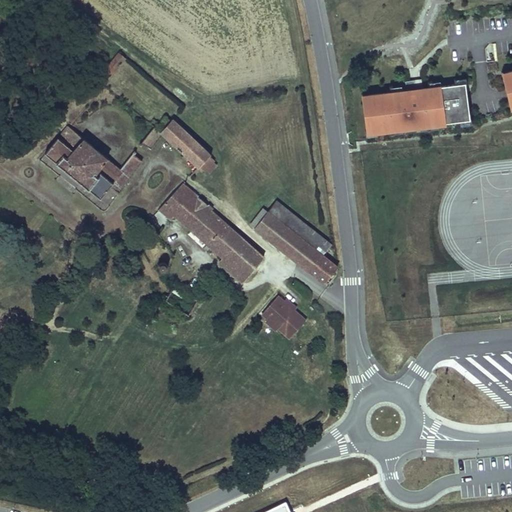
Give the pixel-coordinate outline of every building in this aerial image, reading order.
[(127,58),(121,53),(114,61),(120,66),(127,58)] [(110,77),(120,66),(114,61),(104,71),(110,77)] [(110,77),(104,71),(99,78),(105,83),(110,77)] [(368,131),(471,118),(466,81),(423,87),(422,82),(416,83),(416,78),(406,79),(407,89),(367,94),(370,112),(366,112),(368,131)] [(208,156),(211,152),(173,118),(170,121),(166,117),(142,143),(152,152),(164,138),(197,168),(208,156)] [(135,152),(122,169),(68,125),(44,155),(101,200),(111,188),(118,194),(146,160),(135,152)] [(208,156),(197,168),(206,176),(217,164),(208,156)] [(266,256),(181,184),(158,210),(171,221),(176,216),(224,257),(220,262),(243,282),(266,256)] [(278,203),(268,215),(275,220),(321,256),(330,245),(278,203)] [(262,237),(275,220),(268,215),(255,231),(262,237)] [(321,256),(275,220),(262,237),(308,273),(321,256)] [(321,256),(308,273),(324,286),(338,269),(321,256)] [(198,300),(174,286),(165,300),(189,315),(198,300)] [(305,320),(279,299),(263,320),(289,340),(305,320)] [(438,461),(408,470),(413,485),(443,476),(438,461)] [(288,511),(285,503),(265,511),(288,511)]
